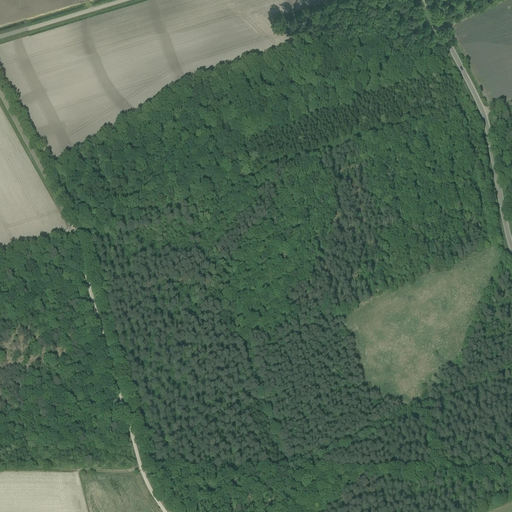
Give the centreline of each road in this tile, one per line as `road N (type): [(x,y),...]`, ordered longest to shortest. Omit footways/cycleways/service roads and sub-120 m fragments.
road 1 (track): [(0,91),(74,229),(142,469),(165,511)]
road 2 (unclassified): [(511,245),(480,105),(428,0)]
road 3 (track): [(181,202),(0,252)]
road 4 (track): [(142,469),(0,467)]
road 5 (unclassified): [(0,39),(128,0)]
